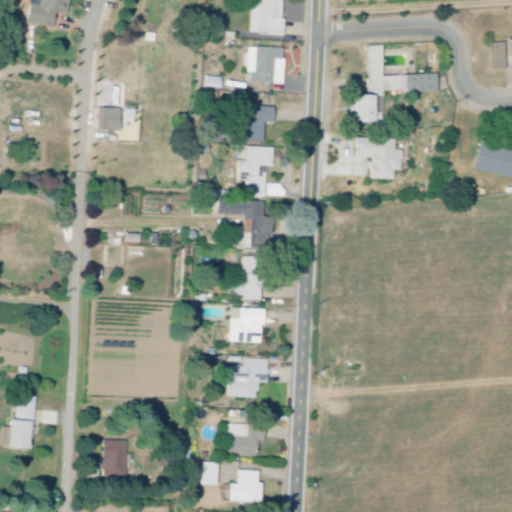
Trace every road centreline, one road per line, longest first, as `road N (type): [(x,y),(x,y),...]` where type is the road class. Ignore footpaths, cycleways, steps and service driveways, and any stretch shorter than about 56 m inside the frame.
road 1 (residential): [(66,511),(81,193),(104,0)]
road 2 (tertiary): [(321,0),(298,511)]
road 3 (residential): [(511,103),(491,104),(465,91),(461,53),(444,33),(319,36)]
